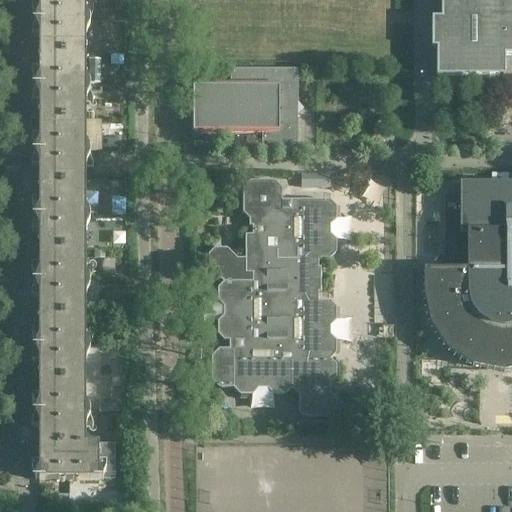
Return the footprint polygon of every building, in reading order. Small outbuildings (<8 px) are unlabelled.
[(85,23),(85,0),(38,0),(39,23),(85,23)] [(511,0),(441,0),(441,19),(431,19),(431,49),(436,49),(436,77),(505,78),(505,57),(511,56),(511,0)] [(85,88),(85,54),(85,23),(39,23),(39,88),(85,88)] [(300,114),(300,107),(297,104),(297,71),(230,70),(230,85),(193,85),(193,135),(262,135),(262,150),(297,150),(297,116),(300,114)] [(85,154),(85,122),(85,88),(39,88),(39,153),(35,153),(35,154),(35,155),(36,156),(36,157),(38,157),(39,158),(40,157),(41,157),(42,156),(42,155),(42,154),(82,155),(82,156),(83,157),(84,157),(85,157),(86,157),(87,157),(88,156),(89,155),(89,154),(85,154)] [(85,218),(85,175),(85,157),(84,157),(83,157),(82,156),(82,155),(42,154),(42,155),(42,156),(41,157),(40,157),(39,158),(39,168),(39,170),(39,218),(85,218)] [(330,189),(330,174),(301,174),(301,189),(330,189)] [(336,220),(336,208),(330,201),(290,201),(290,211),(282,211),(282,190),(281,188),(279,186),(277,184),(274,182),(271,180),(269,180),(266,179),(263,179),(260,179),(258,179),(256,180),(253,180),(251,182),(249,183),(246,185),(245,186),(244,188),(242,190),(241,192),(240,194),(240,197),(239,199),(239,201),(239,204),(239,206),(240,210),(241,212),(242,214),(249,220),(249,228),(252,228),(252,236),(245,236),(245,260),(318,260),(330,260),(336,254),(336,241),(330,235),(330,226),(336,220)] [(511,183),(460,184),(460,198),(445,198),(445,270),(424,270),(424,273),(425,273),(425,293),(425,294),(431,323),(431,325),(447,349),(448,349),(474,367),(503,372),(504,372),(511,370),(511,183)] [(85,284),(85,218),(39,218),(39,284),(85,284)] [(336,342),(330,336),(330,327),(336,321),(336,309),(330,302),(318,302),(318,294),(321,294),(321,269),(318,269),(318,260),(245,260),(245,275),(252,275),(252,283),(224,283),(217,289),(217,302),(223,308),(223,317),(217,323),(217,335),(224,342),(229,342),(229,350),(219,350),(211,358),(211,382),(219,389),(233,389),(239,396),(252,396),(258,390),(267,390),(273,396),(285,396),(291,390),(297,396),(298,396),(298,414),(303,419),(330,419),(336,412),(336,400),(330,394),(330,385),(336,379),(336,366),(330,360),(336,355),(336,342)] [(85,349),(85,315),(85,284),(39,284),(39,349),(85,349)] [(85,413),(85,349),(39,349),(39,414),(85,413)] [(207,361),(207,351),(193,351),(193,361),(207,361)] [(98,481),(98,445),(85,445),(85,413),(39,414),(39,481),(98,481)]
